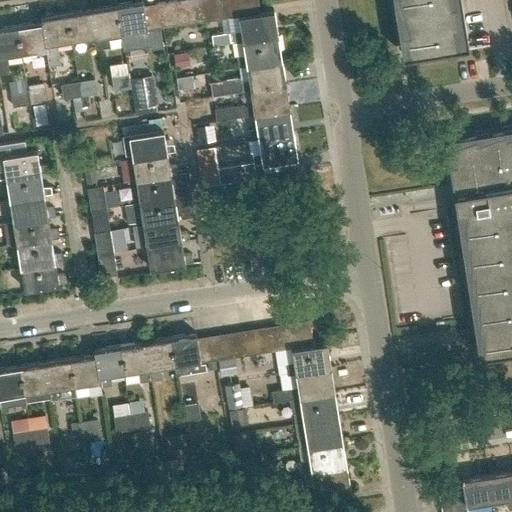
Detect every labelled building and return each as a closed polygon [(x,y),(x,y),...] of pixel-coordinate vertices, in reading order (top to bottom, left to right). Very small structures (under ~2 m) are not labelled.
[(144,5),(143,0),(117,4),(122,36),(124,49),(150,44),(150,48),(164,45),(161,27),(159,28),(147,29),(144,5)] [(171,26),(181,24),(177,0),(173,0),(167,1),(171,26)] [(177,0),(181,24),(193,22),(189,0),(177,0)] [(189,0),(193,22),(204,20),(200,0),(189,0)] [(200,0),(204,20),(215,19),(211,0),(200,0)] [(211,0),(215,19),(226,17),(223,0),(211,0)] [(223,0),(226,17),(237,15),(234,0),(223,0)] [(234,0),(237,15),(238,15),(248,13),(246,0),(234,0)] [(246,0),(248,13),(260,12),(257,0),(246,0)] [(393,0),(402,54),(466,43),(468,43),(468,40),(467,40),(460,0),(393,0)] [(159,28),(161,27),(171,26),(167,1),(155,3),(159,28)] [(147,29),(159,28),(155,3),(144,5),(147,29)] [(109,38),(122,36),(117,4),(92,8),(97,39),(96,39),(98,47),(110,45),(109,38)] [(86,41),(96,39),(97,39),(92,8),(67,12),(71,38),(85,36),(86,41)] [(233,41),(277,34),(273,10),(273,9),(260,12),(248,13),(238,15),(240,30),(232,31),(233,41)] [(57,41),(71,38),(67,12),(42,16),(47,52),(49,63),(60,62),(57,41)] [(36,54),(47,52),(42,16),(41,16),(42,21),(17,25),(22,51),(35,49),(36,54)] [(7,53),(22,51),(17,25),(0,27),(0,71),(9,71),(7,53)] [(237,65),(281,58),(277,34),(233,41),(234,42),(242,41),(244,55),(236,56),(237,65)] [(241,89),(285,82),(281,58),(237,65),(238,66),(240,77),(240,80),(241,89)] [(111,75),(113,90),(130,87),(128,72),(111,75)] [(158,103),(153,73),(130,77),(134,107),(158,103)] [(241,90),(241,89),(240,80),(240,77),(210,81),(212,95),(241,90)] [(95,78),(78,81),(80,95),(97,92),(95,78)] [(63,98),(80,95),(78,81),(61,83),(63,98)] [(245,114),(289,107),(285,82),(241,89),(241,90),(241,91),(243,90),(244,104),(205,110),(206,121),(245,115),(245,114)] [(47,100),(45,85),(28,88),(30,102),(47,100)] [(13,105),(30,102),(28,88),(11,91),(13,105)] [(257,137),(293,131),(289,107),(245,114),(245,115),(254,114),(256,128),(248,129),(248,134),(242,135),(242,140),(257,138),(257,137)] [(129,134),(149,131),(148,123),(121,127),(122,135),(129,134)] [(511,126),(502,128),(503,133),(477,141),(476,136),(450,145),(465,191),(458,192),(460,206),(455,207),(478,353),(511,347),(511,126)] [(132,157),(174,150),(173,144),(165,143),(163,129),(122,135),(126,155),(132,154),(132,157)] [(257,137),(257,138),(260,152),(251,153),(253,164),(297,157),(293,131),(257,137)] [(190,161),(208,160),(207,138),(188,139),(190,161)] [(0,177),(6,177),(49,170),(48,164),(39,164),(37,150),(26,151),(24,139),(0,143),(0,177)] [(136,179),(178,173),(177,166),(169,166),(167,152),(174,151),(174,150),(132,157),(136,179)] [(251,176),(248,162),(217,167),(219,182),(255,176),(251,176)] [(86,181),(97,179),(95,163),(84,165),(86,181)] [(9,199),(52,192),(51,186),(43,186),(41,172),(49,171),(49,170),(6,177),(9,199)] [(139,201),(181,194),(180,188),(172,188),(170,175),(178,173),(136,179),(130,180),(134,202),(139,201)] [(90,209),(106,207),(103,185),(87,187),(90,209)] [(13,222),(55,215),(54,208),(46,208),(44,194),(52,193),(52,192),(9,199),(13,220),(13,222)] [(143,223),(185,216),(184,210),(176,210),(174,196),(182,195),(181,194),(139,201),(134,202),(137,223),(143,223)] [(94,231),(109,229),(106,207),(90,209),(94,231)] [(12,244),(59,237),(58,231),(49,230),(47,217),(55,216),(55,215),(13,222),(13,220),(3,222),(7,244),(12,243),(12,244)] [(146,245),(188,239),(187,232),(179,231),(177,218),(185,217),(185,216),(143,223),(146,245)] [(97,254),(113,252),(109,229),(94,231),(97,254)] [(20,265),(62,259),(61,252),(53,252),(51,239),(59,238),(59,237),(12,244),(15,263),(19,262),(20,265)] [(188,239),(146,245),(150,268),(192,262),(191,255),(183,254),(180,241),(188,240),(188,239)] [(113,252),(97,254),(101,276),(104,276),(115,274),(116,274),(113,252)] [(62,259),(20,265),(23,288),(23,289),(66,282),(64,275),(56,274),(54,261),(62,260),(62,259)] [(337,331),(335,317),(316,320),(318,333),(337,331)] [(301,346),(312,344),(308,319),(297,321),(301,346)] [(290,347),(291,347),(301,346),(297,321),(286,323),(290,347)] [(279,349),(290,347),(286,323),(275,324),(279,349)] [(268,351),(279,349),(275,324),(264,326),(268,351)] [(256,353),(268,351),(264,326),(252,328),(256,353)] [(245,355),(256,353),(252,328),(241,330),(245,355)] [(234,356),(245,355),(241,330),(229,332),(234,356)] [(223,358),(234,356),(229,332),(219,333),(223,358)] [(190,371),(206,369),(204,361),(200,362),(196,337),(195,333),(169,337),(173,363),(188,360),(190,371)] [(211,360),(223,358),(219,333),(207,335),(211,360)] [(200,362),(204,361),(211,360),(207,335),(196,337),(200,362)] [(160,365),(173,363),(169,337),(144,341),(148,367),(150,378),(162,376),(160,365)] [(126,382),(140,380),(150,378),(148,367),(144,341),(119,345),(124,371),(126,382)] [(312,344),(301,346),(291,347),(293,362),(285,363),(287,373),(295,371),(330,366),(326,341),(312,344)] [(110,373),(124,371),(119,345),(93,349),(94,354),(94,353),(98,375),(99,375),(101,385),(112,383),(110,373)] [(102,392),(101,385),(99,375),(98,375),(94,353),(94,354),(69,358),(74,384),(74,383),(89,381),(90,387),(91,394),(102,392)] [(76,394),(74,383),(74,384),(69,358),(44,362),(48,388),(49,387),(50,398),(76,394)] [(24,391),(48,388),(44,362),(19,366),(24,392),(24,391)] [(26,402),(24,391),(24,392),(19,366),(0,368),(0,401),(1,406),(26,402)] [(299,396),(334,390),(330,366),(295,371),(297,387),(289,388),(279,389),(272,390),(274,400),(299,396)] [(243,405),(239,382),(225,384),(229,407),(243,405)] [(295,422),(338,415),(334,390),(299,396),(299,397),(301,411),(293,412),(295,422)] [(181,405),(183,419),(198,417),(195,403),(181,405)] [(19,407),(1,409),(3,422),(21,420),(19,407)] [(229,409),(232,424),(245,422),(243,407),(229,409)] [(145,411),(131,413),(133,427),(147,425),(145,411)] [(114,430),(132,427),(133,427),(131,413),(111,416),(114,430)] [(299,446),(342,439),(338,415),(295,422),(295,423),(303,421),(305,435),(297,436),(299,446)] [(80,421),(82,436),(97,433),(95,419),(80,421)] [(64,439),(82,436),(80,421),(61,424),(64,439)] [(30,429),(32,443),(47,441),(44,427),(30,429)] [(11,433),(13,446),(32,443),(30,429),(11,433)] [(187,461),(184,432),(164,435),(167,463),(187,461)] [(311,470),(346,464),(342,439),(299,446),(299,447),(307,446),(309,460),(301,461),(303,471),(311,470)] [(307,496),(318,494),(350,489),(346,464),(311,470),(313,484),(305,485),(307,496)] [(511,507),(511,468),(488,472),(493,498),(507,496),(509,508),(511,507)] [(467,502),(493,498),(488,472),(462,476),(467,502)] [(319,504),(318,494),(307,496),(305,485),(295,487),(297,497),(290,498),(291,508),(291,510),(319,505),(319,504)] [(441,503),(465,500),(464,489),(460,490),(439,493),(440,494),(441,503)] [(199,511),(195,511),(193,498),(159,503),(160,511),(199,511)] [(442,511),(459,511),(467,511),(465,500),(441,503),(442,511)]
